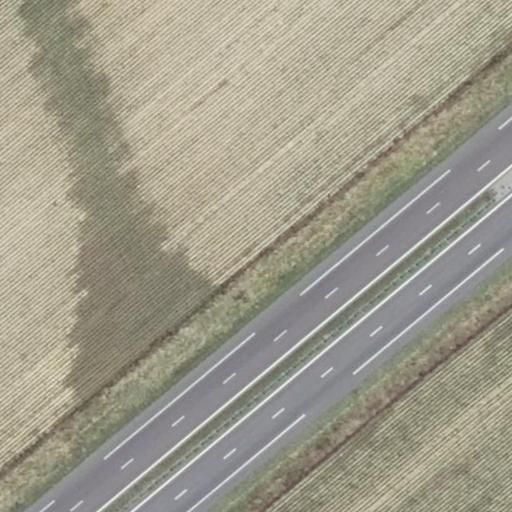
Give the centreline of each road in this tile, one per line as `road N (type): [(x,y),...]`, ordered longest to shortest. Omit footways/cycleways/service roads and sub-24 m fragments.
road 1 (motorway): [(511,138),(68,511)]
road 2 (motorway): [(160,511),(511,213)]
